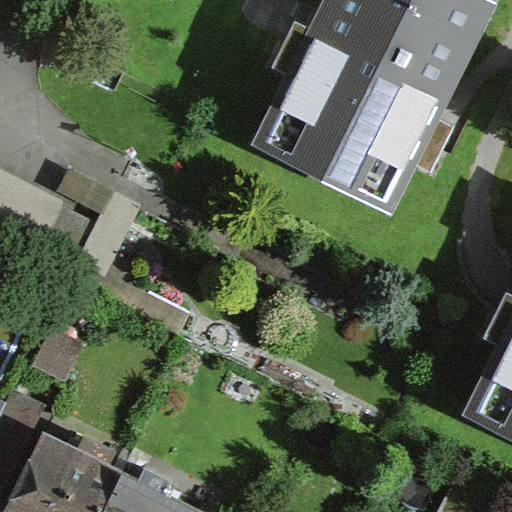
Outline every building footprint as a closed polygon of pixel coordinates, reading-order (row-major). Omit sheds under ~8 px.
[(483,0),(317,0),(257,122),(391,188),(483,0)] [(66,198),(0,167),(0,236),(40,255),(66,198)] [(140,199),(112,185),(78,256),(106,269),(140,199)] [(511,317),(474,395),(511,413),(511,317)] [(0,471),(37,399),(11,386),(0,407),(0,471)] [(79,440),(44,423),(0,511),(96,511),(122,460),(104,451),(109,440),(85,429),(79,440)] [(375,436),(350,425),(342,443),(367,454),(375,436)] [(193,511),(201,498),(122,460),(96,511),(193,511)] [(497,511),(505,495),(457,473),(437,511),(497,511)] [(511,511),(511,498),(505,495),(497,511),(511,511)]
